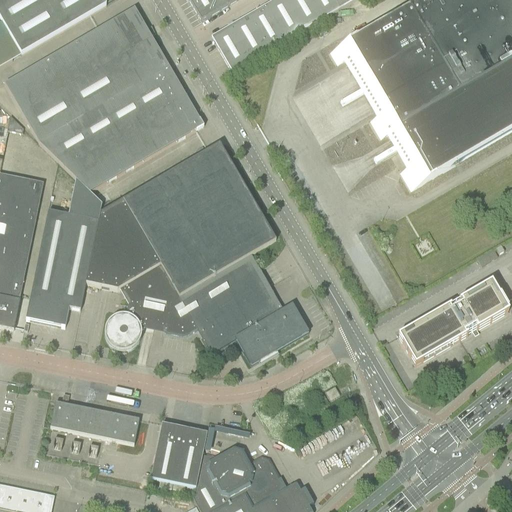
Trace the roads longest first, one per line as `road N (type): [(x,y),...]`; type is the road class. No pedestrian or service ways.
road 1 (tertiary): [(356,341),(157,0)]
road 2 (unclassified): [(0,356),(197,394),(241,394),(356,341)]
road 3 (unknown): [(511,321),(418,374),(387,324)]
road 4 (tertiary): [(433,453),(400,418),(356,341)]
